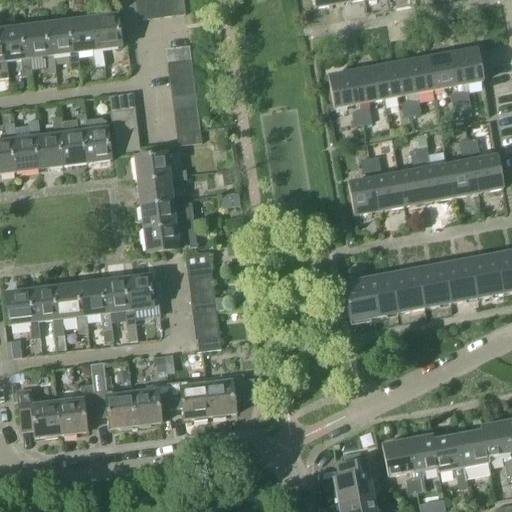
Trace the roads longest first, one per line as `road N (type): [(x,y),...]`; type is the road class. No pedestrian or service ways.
road 1 (residential): [(4,480),(248,450),(280,457)]
road 2 (residential): [(511,340),(322,429)]
